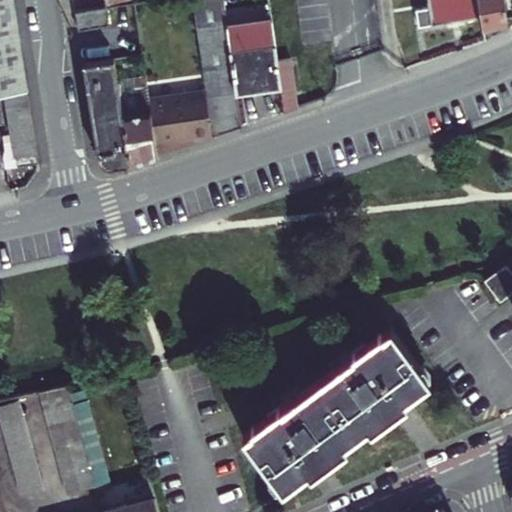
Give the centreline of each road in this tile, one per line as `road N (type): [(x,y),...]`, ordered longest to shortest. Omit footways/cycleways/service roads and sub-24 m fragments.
road 1 (residential): [(74,209),(511,60)]
road 2 (residential): [(40,0),(74,209)]
road 3 (residential): [(353,511),(478,457)]
